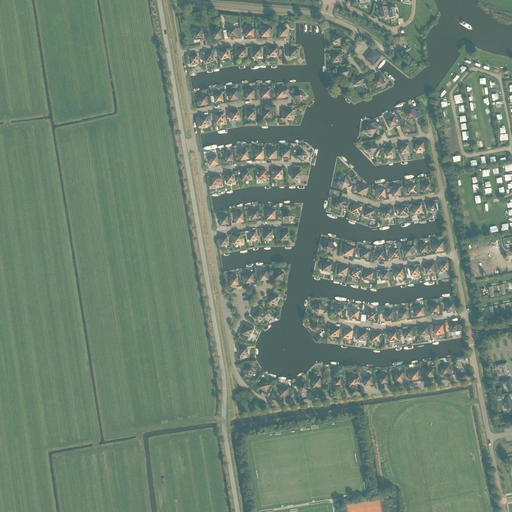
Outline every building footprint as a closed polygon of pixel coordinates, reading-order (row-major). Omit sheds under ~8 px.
[(386,13),(386,9),(385,7),(379,8),(381,18),(389,16),(389,12),(386,13)] [(386,9),(386,13),(389,12),(389,16),(390,18),(395,17),(394,7),(386,9)] [(262,28),(262,29),(261,29),(261,30),(261,33),(262,32),(262,37),(268,37),(268,39),(272,39),(272,30),(269,30),(269,29),(265,29),(265,28),(262,28)] [(280,28),(280,29),(279,29),(279,30),(279,32),(280,36),(286,36),(286,39),(289,39),(289,34),(287,34),(287,29),(283,29),(283,28),(280,28)] [(216,31),(215,31),(213,31),(213,32),(212,32),(212,33),(212,35),(213,35),(214,39),(219,38),(220,40),(224,40),(224,38),(223,31),(222,29),(219,30),(220,31),(216,31)] [(231,30),(231,29),(228,29),(228,30),(227,30),(228,31),(227,31),(227,33),(228,33),(229,37),(235,36),(235,39),(241,39),(240,29),(235,30),(235,29),(231,30)] [(246,29),(245,29),(245,30),(245,33),(246,33),(246,37),(252,37),(252,39),(256,39),(256,30),(253,30),(253,29),(249,29),(246,29)] [(344,33),(337,30),(335,36),(334,36),(333,40),(332,42),(333,42),(332,43),(333,43),(333,44),(336,44),(340,45),(341,39),(343,40),(345,35),(343,35),(344,33)] [(207,36),(206,31),(201,32),(200,31),(196,32),(196,31),(194,32),(193,32),(193,33),(192,33),(193,36),(194,36),(194,40),(200,39),(201,41),(205,40),(204,37),(207,36)] [(245,50),(239,50),(239,47),(235,47),(235,54),(238,54),(238,57),(242,57),(242,58),(245,58),(245,57),(245,56),(246,56),(246,54),(245,54),(245,50)] [(255,47),(250,47),(250,57),(258,57),(258,58),(260,58),(260,57),(261,57),(261,56),(262,56),(262,53),(261,53),(261,49),(255,49),(255,47)] [(266,47),(266,57),(269,57),(273,57),(276,57),(277,57),(277,56),(279,56),(279,49),(276,49),(270,49),(270,47),(266,47)] [(294,58),(296,58),(296,57),(297,57),(297,56),(298,56),(298,54),(297,54),(297,50),(291,50),(291,47),(286,48),(286,57),(289,57),(294,57),(294,58)] [(221,52),(221,49),(216,50),(217,53),(217,54),(218,57),(221,56),(221,59),(225,59),(228,59),(228,58),(229,58),(228,57),(229,57),(229,55),(228,55),(227,51),(221,52)] [(365,59),(373,65),(381,56),(373,50),(365,59)] [(336,63),(336,62),(339,62),(340,62),(340,56),(342,56),(341,51),(332,52),(333,55),(332,55),(332,59),(332,62),(333,62),(333,63),(336,63)] [(203,62),(206,61),(206,62),(210,61),(210,62),(213,62),(213,61),(213,60),(214,60),(213,57),(212,53),(206,54),(206,52),(201,53),(203,62)] [(198,60),(197,60),(197,56),(191,57),(190,55),(186,56),(187,65),(190,64),(191,65),(195,64),(195,65),(197,64),(198,64),(198,63),(199,63),(198,60)] [(498,74),(499,68),(491,65),(489,72),(498,74)] [(509,67),(501,70),(503,76),(511,74),(509,67)] [(348,69),(347,71),(341,69),(339,72),(338,74),(338,75),(338,76),(341,78),(341,77),(345,79),(346,76),(349,77),(352,71),(348,69)] [(455,81),(460,76),(456,73),(451,78),(455,81)] [(383,85),(382,84),(385,83),(381,75),(377,77),(378,79),(373,81),(374,85),(375,88),(375,87),(376,88),(377,88),(379,87),(383,85)] [(365,84),(366,78),(362,77),(361,79),(355,78),(355,82),(354,82),(353,84),(354,84),(354,85),(355,85),(354,86),(357,86),(361,87),(362,84),(365,84)] [(247,90),(247,91),(246,91),(246,92),(245,92),(245,94),(246,94),(246,96),(245,96),(245,99),(250,99),(250,98),(252,98),(252,101),(257,101),(256,92),(253,92),(253,91),(249,91),(249,90),(247,90)] [(262,90),(262,91),(261,91),(261,94),(262,98),(267,98),(267,100),(272,100),(272,91),(270,91),(269,91),(265,91),(265,90),(262,90)] [(287,91),(284,91),(284,90),(280,90),(277,90),(277,91),(276,91),(276,94),(277,94),(277,98),(283,98),(283,100),(288,100),(287,91)] [(305,97),(304,97),(305,96),(304,96),(305,95),(303,94),(299,91),(299,92),(297,90),(291,96),(294,99),(295,98),(300,102),(303,99),(305,97)] [(236,101),(241,101),(240,99),(242,99),(241,92),(239,93),(239,92),(236,92),(232,92),(229,92),(229,93),(229,94),(228,94),(228,96),(229,96),(230,100),(236,99),(236,101)] [(214,95),(215,95),(214,96),(210,97),(211,102),(215,102),(215,103),(221,102),(221,104),(226,103),(224,94),(221,95),(221,94),(217,95),(217,94),(214,95)] [(206,105),(206,107),(211,106),(209,97),(206,98),(206,97),(202,98),(202,97),(199,97),(199,98),(199,99),(198,99),(199,102),(200,106),(206,105)] [(255,111),(249,111),(249,109),(244,109),(244,116),(247,116),(247,119),(252,119),(254,119),(255,119),(255,118),(256,118),(256,115),(255,115),(255,111)] [(270,111),(264,111),(264,109),(260,109),(260,112),(260,118),(263,118),(267,118),(267,119),(270,119),(270,118),(271,118),(271,115),(270,115),(270,111)] [(291,120),(291,119),(292,119),(293,119),(293,116),(292,116),(292,112),(286,112),(286,110),(281,110),(281,119),(284,119),(289,119),(289,120),(291,120)] [(414,110),(412,111),(411,110),(407,112),(407,111),(405,112),(405,113),(404,113),(405,114),(404,114),(405,116),(406,116),(407,120),(413,118),(414,120),(418,118),(414,110)] [(232,113),(231,111),(227,111),(228,116),(228,118),(231,117),(232,120),(236,120),(239,120),(238,119),(239,119),(239,118),(240,118),(239,116),(238,112),(232,113)] [(222,114),(217,115),(216,113),(212,114),(212,116),(213,120),(213,123),(216,122),(216,123),(221,122),(221,123),(223,123),(223,122),(224,122),(224,121),(224,118),(223,119),(222,114)] [(196,117),(198,126),(205,125),(205,126),(208,125),(209,125),(208,124),(209,124),(209,121),(208,121),(207,117),(201,118),(201,116),(196,117)] [(396,117),(394,119),(393,118),(389,120),(389,119),(387,120),(387,121),(386,121),(387,121),(386,122),(387,124),(388,124),(389,128),(395,125),(396,127),(400,126),(396,117)] [(365,130),(365,131),(366,132),(365,132),(367,134),(368,133),(371,136),(375,131),(376,132),(381,126),(374,121),(370,126),(369,125),(367,129),(366,128),(365,130)] [(424,151),(423,150),(426,149),(425,141),(420,141),(421,143),(415,144),(416,148),(415,149),(415,151),(416,151),(416,152),(417,152),(419,152),(419,151),(424,151)] [(404,154),(411,153),(410,143),(405,144),(406,146),(400,147),(400,151),(400,154),(401,153),(401,154),(402,154),(402,155),(404,154)] [(377,156),(379,153),(378,152),(380,149),(376,146),(375,148),(370,144),(367,148),(367,147),(365,150),(366,150),(366,151),(366,152),(368,153),(372,155),(372,154),(375,156),(375,155),(377,156)] [(387,156),(387,157),(390,156),(394,155),(394,154),(396,154),(395,148),(393,149),(393,148),(386,149),(386,153),(385,153),(386,156),(387,156)] [(299,150),(292,149),(293,152),(293,154),(293,156),(296,159),(298,158),(302,162),(307,156),(307,155),(305,153),(305,154),(302,151),(301,152),(299,150)] [(276,158),(276,157),(278,157),(278,151),(276,152),(276,151),(271,151),(271,150),(269,150),(269,151),(268,151),(268,152),(267,152),(268,154),(268,159),(276,158)] [(281,158),(287,158),(287,160),(291,160),(291,156),(291,152),(291,151),(285,151),(284,150),(282,150),(282,151),(281,151),(280,151),(281,154),(281,158)] [(263,159),(263,158),(265,158),(265,154),(263,155),(263,151),(258,151),(256,151),(255,151),(255,152),(254,152),(255,155),(255,159),(263,159)] [(246,159),(247,161),(251,161),(250,154),(247,155),(247,152),(243,152),(242,152),(240,152),(240,153),(239,153),(239,154),(237,154),(238,160),(240,160),(241,160),(246,159)] [(231,162),(232,164),(236,163),(235,157),(232,157),(231,154),(227,155),(227,154),(225,155),(225,156),(224,156),(223,156),(224,159),(225,159),(225,163),(231,162)] [(209,158),(209,159),(208,159),(209,162),(210,166),(216,165),(216,167),(221,166),(220,160),(217,160),(216,157),(212,158),(212,157),(209,158)] [(266,171),(260,171),(260,169),(255,169),(255,176),(258,176),(258,179),(263,179),(265,179),(266,179),(266,171)] [(281,179),(281,178),(282,178),(282,175),(281,175),(281,171),(275,171),(275,169),(271,169),(271,178),(274,178),(274,179),(278,178),(278,179),(281,179)] [(301,176),(300,176),(300,172),(294,172),(294,170),(290,170),(290,177),(293,177),(293,180),(297,180),(300,180),(300,179),(301,179),(301,176)] [(249,176),(248,172),(241,173),(242,181),(246,180),(249,180),(249,179),(250,178),(249,176)] [(215,175),(207,177),(208,187),(216,185),(216,186),(218,185),(219,185),(222,184),(221,183),(220,178),(218,178),(218,177),(215,178),(215,175)] [(234,179),(233,179),(233,175),(225,176),(227,183),(231,183),(233,183),(233,182),(234,182),(234,181),(235,181),(234,179)] [(338,182),(339,182),(337,184),(340,189),(342,188),(347,186),(348,188),(352,186),(348,178),(345,179),(345,178),(341,180),(339,181),(338,182)] [(433,186),(430,187),(430,183),(425,184),(425,183),(423,184),(423,185),(422,185),(422,188),(423,188),(423,192),(429,191),(430,193),(434,193),(433,186)] [(408,194),(414,194),(414,196),(419,195),(417,185),(414,185),(414,186),(410,186),(407,186),(408,187),(407,187),(407,188),(405,188),(406,194),(408,194)] [(363,197),(367,198),(370,189),(363,187),(364,186),(361,186),(360,186),(360,187),(359,187),(359,189),(358,193),(364,195),(363,197)] [(402,188),(399,189),(399,188),(392,189),(393,197),(399,196),(399,198),(403,197),(403,194),(403,192),(402,188)] [(388,200),(387,190),(380,191),(379,190),(377,191),(376,192),(376,195),(377,195),(377,199),(383,198),(384,200),(388,200)] [(342,209),(342,208),(346,210),(349,201),(343,199),(342,202),(337,200),(335,204),(334,206),(335,206),(334,207),(335,207),(335,208),(337,209),(338,208),(342,209)] [(429,212),(432,212),(432,211),(436,211),(436,210),(438,210),(437,200),(433,201),(434,203),(427,204),(428,208),(427,208),(428,211),(428,212),(429,212)] [(413,207),(412,207),(412,213),(414,213),(414,214),(415,214),(418,214),(418,213),(422,213),(422,212),(425,211),(423,203),(419,203),(419,205),(413,206),(413,207)] [(354,214),(355,213),(362,215),(365,206),(361,204),(360,207),(354,205),(352,209),(351,211),(352,212),(351,212),(352,212),(352,213),(354,214)] [(399,216),(410,215),(408,205),(403,206),(404,208),(398,209),(399,216)] [(387,218),(394,217),(393,207),(388,208),(388,210),(383,211),(383,212),(381,212),(382,218),(384,218),(385,219),(387,219),(387,218)] [(365,213),(364,215),(365,216),(364,216),(365,216),(365,217),(367,218),(368,217),(372,218),(371,219),(374,220),(375,220),(376,220),(377,216),(376,215),(377,210),(373,209),(372,211),(367,209),(365,213)] [(279,218),(281,220),(282,219),(283,220),(284,218),(288,222),(291,219),(292,220),(294,218),(293,218),(294,217),(293,217),(294,216),(292,214),(291,215),(288,212),(286,210),(279,217),(280,217),(279,218)] [(273,219),(273,221),(278,221),(278,212),(275,212),(275,211),(270,211),(268,211),(267,211),(267,212),(266,212),(266,215),(267,215),(267,219),(273,219)] [(257,212),(253,212),(250,212),(250,213),(250,214),(249,214),(249,216),(250,216),(251,220),(257,219),(257,222),(262,221),(261,214),(258,215),(257,212)] [(235,215),(235,216),(234,216),(234,217),(234,219),(235,219),(236,223),(241,222),(242,224),(246,224),(245,217),(242,217),(242,214),(238,215),(237,214),(235,215)] [(226,225),(227,227),(231,226),(230,217),(227,218),(226,217),(222,218),(222,217),(220,218),(219,218),(219,219),(218,219),(219,222),(220,222),(220,226),(226,225)] [(272,236),(272,231),(265,232),(265,229),(261,229),(262,238),(264,238),(264,239),(268,239),(268,240),(271,240),(271,239),(272,239),(272,238),(272,236)] [(246,236),(247,242),(254,240),(254,241),(256,241),(256,240),(257,240),(257,239),(258,239),(257,236),(256,236),(256,232),(250,233),(249,231),(245,232),(246,236)] [(289,237),(288,237),(288,233),(282,233),(282,231),(277,231),(278,240),(281,240),(285,240),(285,241),(287,241),(287,240),(288,240),(288,239),(289,239),(289,237)] [(240,235),(235,236),(234,234),(230,235),(231,244),(234,243),(234,244),(238,243),(239,244),(241,243),(242,243),(242,242),(242,239),(241,239),(240,235)] [(505,250),(511,249),(511,237),(503,239),(505,250)] [(225,246),(227,246),(227,245),(228,245),(228,244),(228,242),(227,242),(226,238),(219,239),(219,240),(217,240),(218,246),(220,246),(225,246)] [(332,252),(336,249),(335,247),(337,246),(335,242),(332,244),(331,242),(329,243),(328,243),(325,245),(324,244),(322,246),(322,247),(322,248),(323,250),(324,250),(326,253),(331,250),(332,252)] [(433,245),(432,245),(433,252),(435,251),(435,252),(441,251),(441,254),(446,253),(445,247),(444,243),(437,244),(437,243),(435,244),(434,244),(434,245),(433,245)] [(419,247),(417,248),(418,255),(426,253),(426,256),(431,255),(429,246),(426,246),(422,246),(419,246),(419,247)] [(354,259),(356,250),(349,248),(349,247),(346,247),(346,248),(346,247),(345,248),(344,251),(345,251),(344,255),(350,256),(349,258),(354,259)] [(405,256),(405,257),(411,256),(411,258),(416,258),(414,247),(407,249),(407,248),(404,248),(404,249),(403,249),(404,250),(403,250),(402,250),(403,257),(405,256)] [(370,263),(372,253),(365,251),(362,250),(362,251),(361,251),(359,251),(358,257),(360,257),(360,258),(366,259),(365,262),(370,263)] [(389,252),(389,255),(390,255),(390,259),(398,258),(398,257),(399,257),(400,257),(399,250),(397,251),(397,250),(392,251),(392,250),(390,250),(390,251),(389,251),(389,252)] [(382,260),(383,262),(387,261),(386,253),(383,253),(383,252),(379,253),(378,252),(376,253),(373,254),(374,261),(382,260)] [(448,260),(444,261),(445,263),(439,264),(440,268),(439,268),(439,271),(440,271),(440,272),(441,271),(441,272),(443,272),(443,271),(447,271),(447,270),(449,269),(448,260)] [(329,265),(324,263),(323,264),(321,264),(320,270),(322,270),(322,271),(323,271),(323,272),(325,272),(325,271),(329,272),(330,272),(333,272),(334,263),(330,262),(329,265)] [(429,273),(437,272),(436,268),(435,264),(435,262),(430,263),(431,265),(425,266),(425,267),(423,267),(424,274),(426,273),(426,274),(427,274),(429,274),(429,273)] [(416,268),(407,269),(408,276),(411,276),(412,277),(414,276),(418,275),(418,272),(421,271),(420,265),(415,265),(416,268)] [(349,270),(347,269),(347,268),(340,267),(339,271),(338,271),(338,273),(338,274),(339,274),(339,275),(341,276),(342,275),(346,276),(346,275),(348,275),(349,270)] [(402,274),(405,274),(404,267),(400,268),(400,270),(394,271),(395,275),(394,275),(395,278),(396,278),(396,279),(399,278),(403,277),(402,274)] [(351,273),(350,276),(351,276),(351,277),(352,277),(352,278),(354,278),(354,277),(360,279),(362,269),(359,268),(358,271),(353,269),(352,274),(351,273)] [(385,281),(384,280),(389,279),(387,272),(384,272),(383,270),(380,271),(377,272),(376,278),(380,277),(380,280),(381,280),(382,280),(382,281),(385,281)] [(371,271),(371,273),(365,272),(363,279),(371,281),(371,278),(374,279),(376,272),(371,271)] [(259,274),(258,274),(259,277),(260,281),(267,280),(267,278),(269,278),(269,273),(266,273),(266,272),(262,273),(262,272),(259,273),(259,274)] [(284,281),(285,275),(283,275),(283,274),(282,274),(282,273),(280,273),(275,272),(275,273),(272,273),(271,281),(275,282),(276,280),(281,281),(284,281)] [(252,285),(257,284),(255,274),(248,275),(245,275),(245,276),(242,277),(243,284),(252,282),(252,285)] [(237,287),(241,286),(240,280),(237,280),(237,277),(233,278),(232,277),(230,278),(230,279),(229,279),(229,280),(229,282),(230,282),(231,286),(236,285),(237,287)] [(269,292),(268,297),(270,297),(269,303),(273,304),(276,305),(276,304),(277,304),(278,301),(277,301),(278,297),(277,297),(278,294),(278,291),(274,290),(273,293),(269,292)] [(446,305),(445,305),(445,308),(446,308),(447,312),(454,311),(454,310),(457,310),(456,304),(453,304),(453,303),(449,304),(449,303),(446,304),(446,305)] [(324,314),(327,311),(322,304),(320,306),(319,305),(316,308),(315,307),(313,309),(314,309),(313,310),(313,311),(315,313),(315,312),(318,316),(322,312),(324,314)] [(430,310),(431,310),(431,314),(437,313),(437,316),(442,315),(441,306),(438,307),(438,306),(434,306),(433,306),(431,306),(431,307),(430,307),(430,308),(430,310)] [(415,310),(414,310),(415,313),(415,312),(416,317),(422,316),(422,318),(427,317),(427,316),(426,312),(425,307),(422,307),(422,308),(418,309),(418,308),(416,308),(416,309),(415,309),(415,310)] [(340,319),(345,320),(346,311),(343,310),(339,309),(339,308),(336,308),(336,309),(335,309),(334,312),(335,312),(334,316),(340,317),(340,319)] [(263,318),(266,315),(265,313),(264,314),(260,309),(256,312),(257,313),(253,317),(255,320),(255,321),(256,323),(257,322),(257,323),(258,322),(258,323),(260,321),(263,318)] [(352,310),(352,311),(351,311),(350,311),(350,314),(350,318),(356,319),(355,321),(360,322),(361,313),(358,312),(354,311),(354,310),(352,310)] [(400,315),(401,319),(406,318),(407,320),(411,320),(410,313),(407,313),(407,310),(403,311),(403,310),(400,311),(400,312),(399,312),(399,315),(400,315)] [(367,316),(368,316),(367,320),(373,321),(373,323),(377,324),(378,315),(375,315),(376,314),(371,313),(369,312),(369,313),(368,313),(368,314),(367,313),(367,316)] [(391,320),(391,323),(396,322),(396,321),(395,316),(395,315),(392,316),(392,313),(387,313),(385,313),(385,314),(384,314),(384,315),(384,317),(385,317),(385,321),(391,320)] [(454,331),(461,330),(460,321),(455,321),(456,324),(450,324),(450,329),(450,331),(451,331),(451,332),(452,332),(454,332),(454,331)] [(250,334),(253,327),(244,323),(242,328),(244,329),(242,334),(246,336),(248,337),(249,337),(249,336),(250,337),(251,334),(250,334)] [(311,328),(311,329),(312,331),(313,331),(315,334),(316,333),(318,336),(319,334),(321,337),(325,334),(323,331),(325,330),(322,327),(320,328),(317,323),(313,326),(313,325),(311,327),(311,328)] [(439,334),(443,333),(443,332),(446,332),(444,323),(440,324),(440,326),(434,327),(435,331),(434,331),(435,334),(435,333),(435,334),(436,334),(436,335),(439,334)] [(429,325),(424,326),(425,328),(419,329),(420,333),(419,333),(419,336),(420,336),(421,336),(421,337),(423,337),(423,336),(427,335),(427,336),(431,336),(430,330),(429,325)] [(414,328),(414,327),(409,328),(410,330),(404,331),(404,335),(404,338),(405,338),(405,339),(405,338),(406,339),(408,339),(408,338),(412,337),(415,336),(414,331),(414,328)] [(331,336),(331,337),(334,337),(334,336),(338,337),(338,333),(340,334),(341,331),(339,330),(339,329),(331,328),(331,333),(330,332),(330,335),(331,335),(331,336)] [(344,338),(347,339),(347,338),(351,338),(353,338),(354,332),(352,332),(352,331),(344,330),(344,334),(343,334),(343,337),(344,337),(343,337),(344,338)] [(359,332),(358,336),(355,336),(355,338),(357,338),(358,339),(358,340),(361,340),(365,340),(365,339),(368,340),(369,331),(365,330),(365,333),(359,332)] [(394,333),(388,333),(388,335),(389,341),(390,341),(393,341),(393,340),(397,340),(396,337),(399,336),(399,334),(399,332),(398,330),(394,330),(394,333)] [(379,339),(382,339),(383,333),(379,332),(378,334),(372,334),(372,338),(371,338),(371,340),(372,340),(372,341),(372,342),(375,342),(379,342),(379,339)] [(243,345),(237,346),(237,350),(239,350),(240,356),(244,356),(244,357),(246,356),(247,356),(247,355),(248,355),(248,352),(247,352),(247,348),(243,348),(243,345)] [(506,363),(498,365),(498,369),(503,368),(504,374),(508,373),(506,363)] [(254,373),(254,372),(253,370),(252,370),(250,366),(250,367),(248,364),(240,369),(243,373),(245,372),(248,377),(251,375),(252,375),(254,374),(254,373)] [(440,368),(440,369),(440,371),(441,371),(442,375),(447,374),(448,376),(452,376),(451,369),(451,366),(450,366),(450,365),(448,366),(448,367),(444,367),(441,367),(441,368),(440,368)] [(435,370),(432,370),(432,369),(428,370),(428,369),(425,370),(426,370),(425,370),(425,371),(424,371),(425,374),(426,378),(432,377),(432,379),(437,379),(435,370)] [(413,372),(413,371),(410,372),(410,373),(409,373),(407,374),(408,380),(411,380),(416,379),(417,381),(421,381),(420,372),(417,372),(413,372)] [(395,382),(401,381),(401,384),(406,383),(405,373),(398,374),(397,374),(395,374),(395,375),(394,375),(394,376),(394,378),(395,378),(395,379),(394,379),(394,382),(395,382)] [(386,386),(391,385),(389,376),(386,377),(386,376),(382,377),(382,376),(379,376),(380,377),(379,377),(379,378),(378,378),(379,380),(380,384),(386,384),(386,386)] [(363,382),(364,381),(364,386),(370,385),(371,387),(375,386),(374,377),(371,378),(371,377),(367,378),(367,377),(364,377),(364,378),(363,378),(363,379),(363,382)] [(359,380),(358,378),(351,379),(351,378),(348,379),(349,379),(348,379),(348,380),(347,380),(348,383),(349,387),(355,386),(355,388),(360,388),(359,383),(359,380)] [(312,384),(312,383),(313,388),(319,387),(319,389),(324,388),(322,380),(319,380),(319,379),(315,380),(315,379),(312,379),(313,380),(312,380),(312,381),(311,381),(312,384)] [(332,381),(332,384),(333,384),(333,388),(339,387),(340,389),(340,391),(344,390),(344,389),(343,380),(340,380),(340,379),(336,380),(336,379),(333,380),(332,381)] [(510,379),(501,381),(502,385),(507,384),(508,390),(511,389),(510,379)] [(261,384),(259,388),(264,391),(263,393),(267,395),(272,388),(269,386),(269,385),(266,383),(264,381),(264,382),(263,382),(262,382),(261,384)] [(307,393),(311,391),(307,383),(300,386),(300,385),(298,386),(298,387),(297,387),(298,388),(297,388),(298,390),(299,390),(301,394),(306,391),(307,393)] [(280,389),(280,392),(280,396),(286,396),(286,399),(291,399),(291,397),(293,397),(293,392),(291,392),(291,389),(284,389),(284,388),(281,388),(281,389),(280,388),(280,389)]
